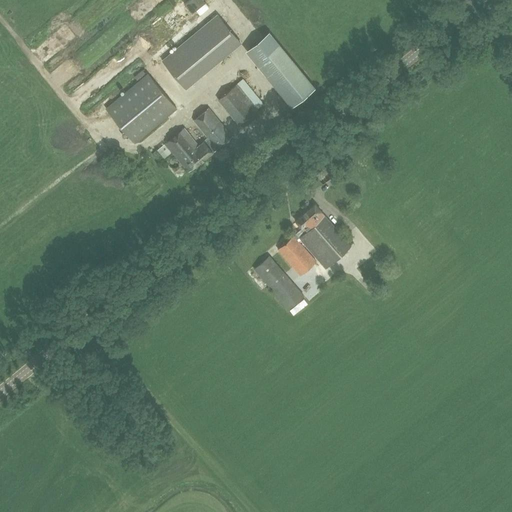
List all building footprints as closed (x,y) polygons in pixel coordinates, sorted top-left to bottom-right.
[(151,0),(54,78),(63,90),(163,10),(154,0),(151,0)] [(200,15),(209,7),(203,0),(188,0),(184,4),(192,13),(196,10),(200,15)] [(176,35),(189,27),(183,16),(170,24),(176,35)] [(166,61),(186,87),(239,44),(218,18),(166,61)] [(315,89),(270,32),(246,51),(292,108),(315,89)] [(138,81),(146,74),(143,69),(134,76),(138,81)] [(105,107),(135,143),(177,108),(148,72),(146,74),(138,81),(105,107)] [(108,91),(114,86),(105,75),(99,80),(108,91)] [(243,92),(225,107),(238,123),(263,103),(242,78),(236,83),(243,92)] [(218,99),(225,107),(243,92),(236,83),(218,99)] [(165,143),(188,171),(213,151),(232,135),(208,106),(192,119),(208,138),(199,145),(184,127),(165,143)] [(152,153),(157,159),(160,156),(156,150),(152,153)] [(316,176),(323,184),(340,170),(333,162),(316,176)] [(299,237),(325,267),(351,245),(321,212),(313,204),(295,219),(306,231),(299,237)] [(314,282),(281,245),(254,268),(287,306),(314,282)]
